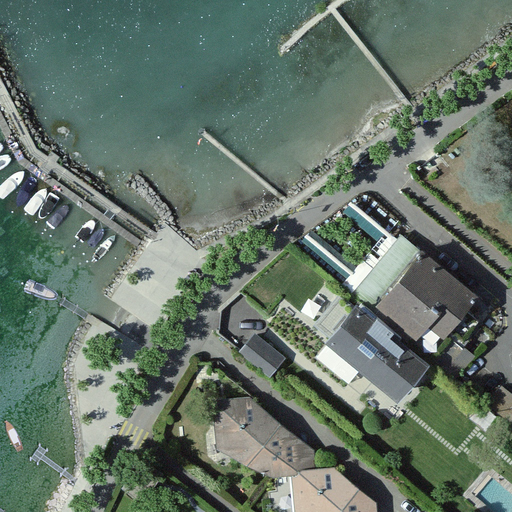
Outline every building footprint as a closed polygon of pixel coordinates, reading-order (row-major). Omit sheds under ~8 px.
[(351,208),(392,236),(406,215),(365,188),(351,208)] [(349,294),(359,302),(371,312),(400,277),(422,250),(399,233),(349,294)] [(371,312),(359,302),(327,340),(400,400),(450,339),(459,346),(480,321),(466,310),(477,294),(422,250),(400,277),(371,312)] [(285,360),(254,336),(239,355),(269,379),(285,360)] [(511,392),(504,387),(488,407),(511,426),(511,392)] [(315,469),(314,450),(251,397),(213,400),(218,450),(277,478),(278,494),(273,494),(270,508),(275,511),(378,511),(377,501),(336,466),(315,469)] [(168,476),(145,458),(118,491),(141,509),(168,476)]
